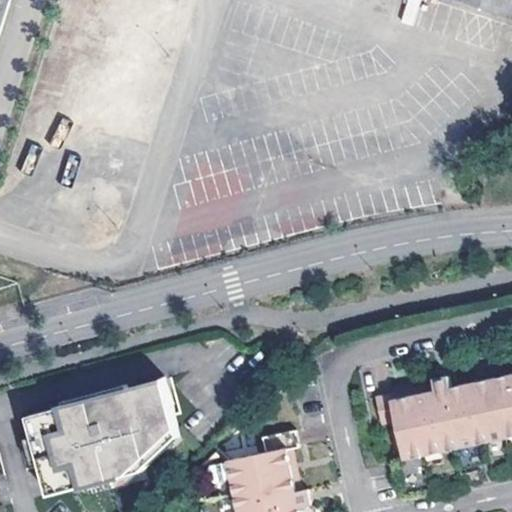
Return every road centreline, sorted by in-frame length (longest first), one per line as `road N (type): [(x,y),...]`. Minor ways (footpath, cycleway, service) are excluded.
road 1 (residential): [(511,317),(369,347),(349,359),(337,378),(364,511)]
road 2 (residential): [(511,229),(374,249),(233,285)]
road 3 (residential): [(0,347),(233,285)]
